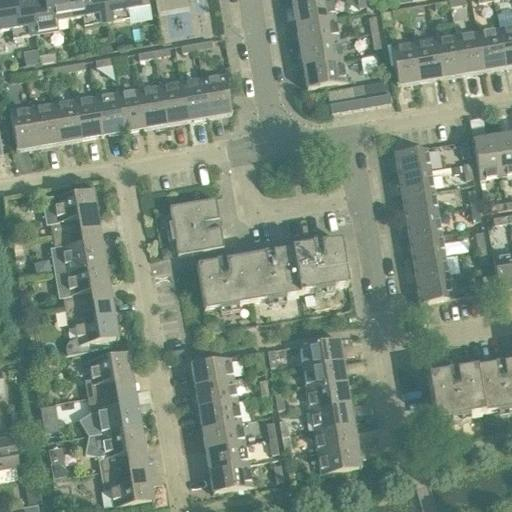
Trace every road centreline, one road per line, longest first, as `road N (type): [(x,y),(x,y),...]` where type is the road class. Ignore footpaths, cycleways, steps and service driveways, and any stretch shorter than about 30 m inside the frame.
road 1 (residential): [(182,511),(124,174)]
road 2 (residential): [(388,346),(355,130)]
road 3 (unknown): [(236,152),(255,208),(267,214),(366,201)]
road 4 (residential): [(355,130),(511,103)]
road 5 (residential): [(124,174),(276,144)]
road 6 (residential): [(276,144),(250,0)]
road 7 (residential): [(0,195),(124,174)]
road 8 (residential): [(388,346),(511,328)]
